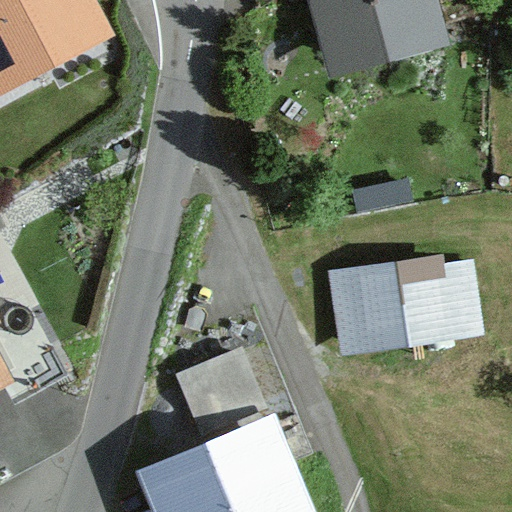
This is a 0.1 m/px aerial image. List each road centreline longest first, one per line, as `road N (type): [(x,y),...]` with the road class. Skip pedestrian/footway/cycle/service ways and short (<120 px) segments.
road 1 (residential): [(181,116),(245,239),(355,511)]
road 2 (unclassified): [(99,460),(181,116)]
